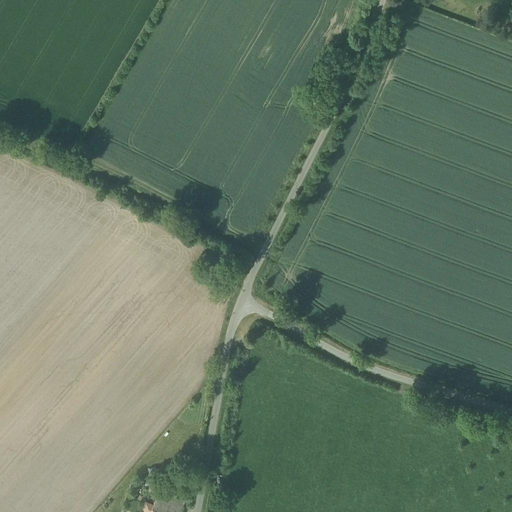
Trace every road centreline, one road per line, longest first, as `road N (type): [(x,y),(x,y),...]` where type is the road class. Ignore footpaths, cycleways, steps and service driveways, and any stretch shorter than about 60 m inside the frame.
road 1 (unclassified): [(381,0),(240,302)]
road 2 (unclassified): [(511,412),(352,363),(240,302)]
road 3 (unclassified): [(240,302),(196,511)]
